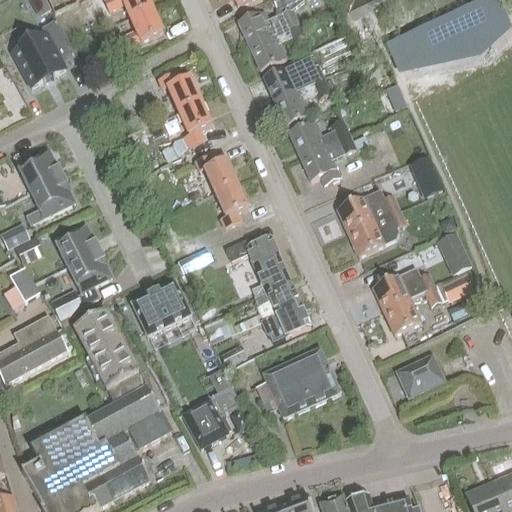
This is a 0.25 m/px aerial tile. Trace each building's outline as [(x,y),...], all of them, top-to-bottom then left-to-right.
[(124,9),(130,22),(153,12),(148,0),(115,0),(105,5),(109,15),(124,9)] [(232,0),(237,10),(259,0),(232,0)] [(303,2),(302,0),(275,0),(271,2),(277,14),(303,2)] [(457,55),(502,30),(492,8),(392,53),(402,74),(457,55)] [(121,42),(126,52),(141,45),(141,46),(164,36),(153,12),(130,22),(136,35),(121,42)] [(292,14),(280,19),(269,25),(265,16),(259,18),(238,27),(250,51),(299,28),(292,14)] [(352,21),(367,55),(384,48),(370,14),(352,21)] [(42,45),(32,51),(30,48),(13,57),(32,91),(66,73),(62,66),(73,60),(54,25),(42,32),(46,39),(41,42),(42,45)] [(299,28),(250,51),(260,75),(281,66),(281,65),(286,63),(280,48),(290,43),(293,49),(306,43),(299,28)] [(320,47),(326,66),(355,56),(349,38),(320,47)] [(264,83),(275,107),(324,83),(318,69),(305,75),(308,81),(297,85),(290,71),(284,73),(264,83)] [(168,91),(178,115),(201,105),(190,81),(179,87),(175,77),(158,84),(163,94),(168,91)] [(318,104),(331,98),(324,83),(275,107),(286,131),(306,121),(312,118),(305,103),(316,99),(318,104)] [(200,135),(212,129),(201,105),(178,115),(189,139),(184,142),(189,151),(205,144),(200,135)] [(289,138),(300,161),(350,139),(343,124),(330,130),(333,136),(322,141),(315,126),(310,129),(309,128),(289,138)] [(333,164),(356,153),(353,146),(350,139),(300,161),(311,186),(321,181),(325,190),(341,183),(333,164)] [(365,140),(353,146),(356,153),(368,148),(365,140)] [(57,167),(56,167),(49,155),(18,170),(31,197),(64,181),(57,167)] [(204,173),(215,197),(238,187),(227,163),(216,168),(211,159),(195,166),(200,175),(204,173)] [(421,189),(437,182),(427,160),(412,167),(421,189)] [(69,195),(70,195),(64,181),(31,197),(40,215),(27,221),(31,229),(76,207),(69,195)] [(237,216),(249,211),(238,187),(215,197),(226,221),(221,223),(225,233),(241,226),(237,216)] [(399,212),(394,200),(384,204),(380,195),(364,202),(337,214),(347,236),(399,212)] [(347,236),(359,261),(395,245),(398,237),(396,233),(407,229),(399,212),(347,236)] [(457,232),(451,220),(440,226),(446,237),(457,232)] [(9,254),(15,251),(30,243),(23,228),(1,238),(9,254)] [(101,255),(94,241),(92,241),(86,229),(55,245),(68,271),(101,255)] [(15,251),(24,269),(46,258),(37,241),(31,244),(30,243),(15,251)] [(248,259),(256,275),(281,264),(271,242),(255,249),(253,244),(252,242),(225,254),(231,267),(248,259)] [(447,268),(466,260),(460,249),(442,257),(447,268)] [(183,278),(213,264),(208,253),(178,267),(183,278)] [(107,270),(108,269),(101,255),(68,271),(81,297),(92,292),(113,282),(107,270)] [(255,303),(258,311),(256,311),(263,325),(301,308),(291,286),(281,264),(256,275),(262,289),(252,294),(256,301),(255,302),(255,303)] [(10,281),(16,291),(5,298),(14,313),(40,297),(24,272),(10,281)] [(421,282),(416,273),(373,293),(384,316),(411,304),(410,302),(425,296),(419,283),(421,282)] [(425,296),(426,297),(436,292),(429,278),(421,282),(419,283),(425,296)] [(467,279),(441,291),(448,307),(474,295),(467,279)] [(130,308),(147,343),(192,321),(175,286),(130,308)] [(60,325),(84,313),(83,310),(98,303),(92,292),(81,297),(82,298),(54,312),(60,325)] [(442,307),(436,292),(426,297),(432,311),(442,307)] [(395,340),(422,327),(411,304),(384,316),(395,340)] [(263,325),(261,327),(265,337),(271,339),(274,346),(285,341),(286,342),(311,331),(301,308),(263,325)] [(202,319),(204,324),(215,348),(237,337),(227,315),(223,317),(222,315),(220,310),(202,319)] [(102,511),(151,486),(135,457),(171,437),(106,316),(74,333),(115,408),(33,453),(41,466),(23,476),(43,511),(102,511)] [(73,349),(67,338),(63,331),(57,335),(49,320),(14,339),(19,347),(0,357),(0,378),(6,389),(68,355),(67,355),(74,351),(73,349)] [(241,349),(220,358),(226,371),(247,362),(241,349)] [(264,378),(267,386),(274,401),(303,388),(313,411),(341,398),(321,353),(264,378)] [(444,386),(432,362),(418,369),(399,377),(410,401),(429,393),(444,386)] [(252,393),(242,374),(232,379),(242,398),(252,393)] [(274,401),(267,386),(258,390),(270,417),(280,413),(284,423),(313,411),(303,388),(274,401)] [(180,418),(200,454),(229,438),(220,422),(242,410),(231,390),(180,418)] [(250,433),(242,417),(233,422),(241,437),(250,433)] [(511,511),(511,476),(492,485),(503,511),(511,511)] [(503,511),(492,485),(466,497),(472,511),(503,511)] [(320,507),(321,511),(348,511),(343,498),(320,507)] [(0,511),(16,511),(13,499),(0,502),(0,511)] [(272,511),(312,511),(308,499),(272,511)] [(411,511),(409,502),(373,511),(370,499),(347,504),(349,511),(411,511)]
